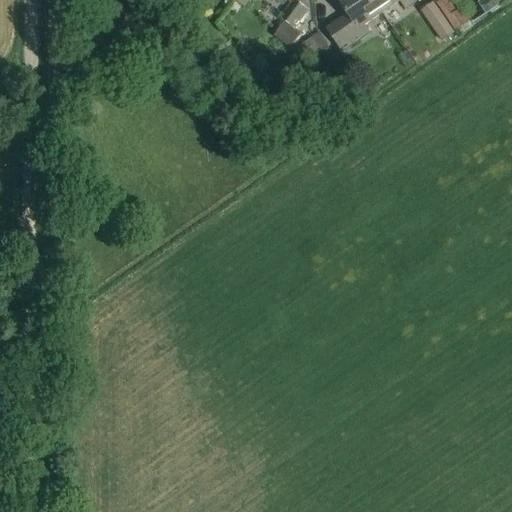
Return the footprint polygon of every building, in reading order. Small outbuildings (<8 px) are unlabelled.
[(292,0),(279,19),(295,30),(308,11),(292,0)] [(336,0),(347,15),(336,22),(325,30),(341,53),(370,33),(365,26),(383,14),(372,0),(336,0)] [(372,0),(383,14),(400,2),(405,10),(418,0),(372,0)] [(432,4),(420,13),(441,42),(453,33),(432,4)] [(453,9),(443,15),(446,20),(455,33),(469,23),(460,11),(456,13),(453,9)] [(325,47),(327,46),(319,34),(301,47),(309,58),(318,52),(325,47)] [(325,47),(318,52),(325,61),(332,56),(325,47)]
